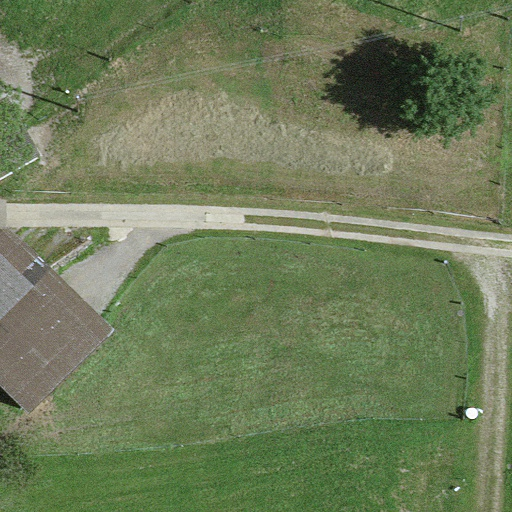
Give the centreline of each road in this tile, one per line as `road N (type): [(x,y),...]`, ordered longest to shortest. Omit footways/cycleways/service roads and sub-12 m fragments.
road 1 (track): [(511,246),(234,218),(0,218)]
road 2 (track): [(486,511),(498,246)]
